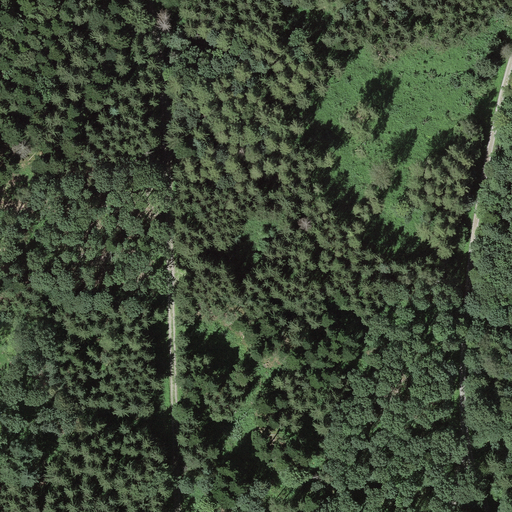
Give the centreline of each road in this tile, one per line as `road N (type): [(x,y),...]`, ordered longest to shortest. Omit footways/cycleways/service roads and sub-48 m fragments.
road 1 (track): [(144,0),(163,111),(172,511)]
road 2 (track): [(489,511),(462,427),(463,327),(481,184),(511,51)]
